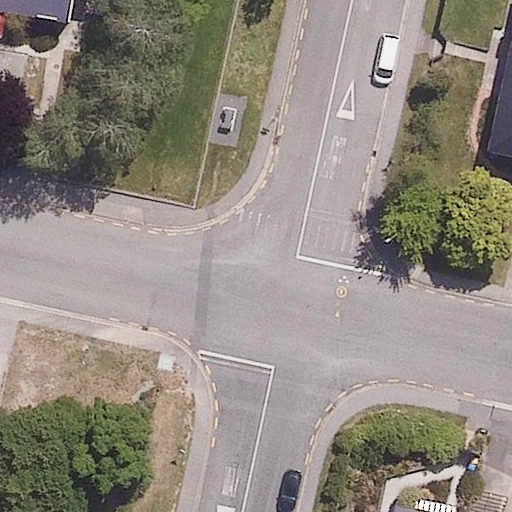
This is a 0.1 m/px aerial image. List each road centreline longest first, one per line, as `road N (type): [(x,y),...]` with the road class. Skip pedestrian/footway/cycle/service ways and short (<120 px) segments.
road 1 (residential): [(350,0),(284,303)]
road 2 (residential): [(284,303),(0,242)]
road 3 (residential): [(511,352),(284,303)]
road 4 (residential): [(284,303),(240,511)]
